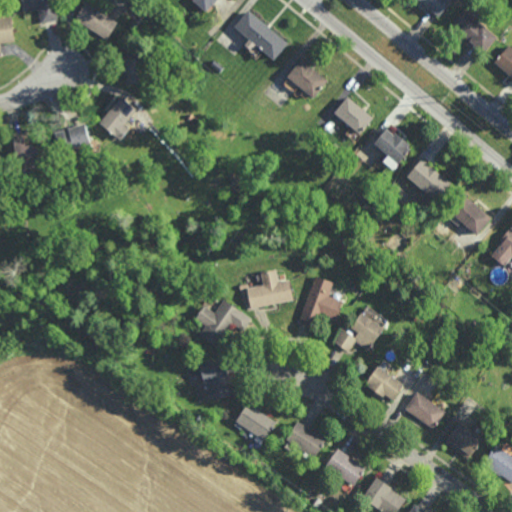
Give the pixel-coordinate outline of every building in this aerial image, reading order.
[(53,0),(54,4),(56,4),(58,18),(42,22),(39,7),(24,10),(21,0),(53,0)] [(217,0),(208,12),(194,1),(194,0),(217,0)] [(440,18),(418,0),(452,0),(454,1),(440,18)] [(107,39),(75,19),(86,2),(118,22),(107,39)] [(275,59),(236,27),(250,10),(289,42),(275,59)] [(483,51),(460,32),(461,30),(454,25),(466,11),(496,36),(483,51)] [(0,55),(0,16),(12,15),(15,40),(0,42),(2,55),(0,55)] [(137,31),(132,25),(141,18),(146,24),(137,31)] [(511,76),(494,61),(509,43),(511,45),(511,76)] [(147,68),(148,68),(148,74),(147,74),(147,78),(148,78),(148,84),(128,83),(128,73),(118,73),(118,58),(129,58),(129,55),(133,55),(133,53),(147,53),(147,68)] [(315,97),(288,75),(302,57),(329,79),(315,97)] [(361,133),(335,111),(348,94),(375,116),(361,133)] [(123,139),(117,134),(116,136),(100,122),(122,96),(138,109),(126,123),(131,128),(123,139)] [(60,151),(55,131),(86,122),(92,142),(60,151)] [(395,133),(397,131),(411,143),(409,145),(412,148),(395,168),(385,160),(390,154),(376,142),(388,127),(395,133)] [(26,144),(34,143),(35,145),(43,144),(45,157),(40,158),(40,163),(34,169),(34,173),(20,175),(14,135),(25,133),(26,144)] [(442,173),(441,174),(455,186),(441,203),(409,175),(424,157),(442,173)] [(476,234),(448,209),(462,192),(491,217),(476,234)] [(373,206),(367,200),(371,195),(378,200),(373,206)] [(511,256),(505,265),(491,254),(503,240),(501,239),(511,227),(511,256)] [(279,281),(290,279),(294,299),(252,308),(248,287),(263,284),(261,272),(276,269),(279,281)] [(329,295),(344,301),(336,321),(322,315),(319,325),(300,318),(316,275),(335,282),(329,295)] [(217,346),(200,334),(206,325),(196,318),(205,305),(215,312),(224,299),(241,311),(217,346)] [(384,328),(369,350),(356,341),(349,351),(334,341),(344,328),(356,337),(359,332),(352,327),(363,312),(384,328)] [(209,401),(208,400),(199,402),(196,388),(205,386),(199,365),(224,359),(229,378),(228,378),(232,395),(209,401)] [(394,400),(386,394),(384,397),(369,386),(371,384),(367,381),(379,366),(405,385),(394,400)] [(434,429),(406,407),(418,391),(445,412),(440,419),(441,420),(434,429)] [(265,441),(236,421),(248,403),(277,423),(265,441)] [(311,430),(312,428),(328,439),(315,458),(314,458),(311,462),(303,456),(305,452),(286,440),(299,421),(311,430)] [(468,460),(444,443),(447,440),(445,439),(457,422),(482,439),(468,460)] [(511,483),(500,475),(500,476),(482,464),(495,445),(511,456),(511,483)] [(354,487),(326,466),(339,448),(367,468),(354,487)] [(398,511),(383,511),(364,498),(378,478),(394,489),(393,490),(407,500),(398,511)]
